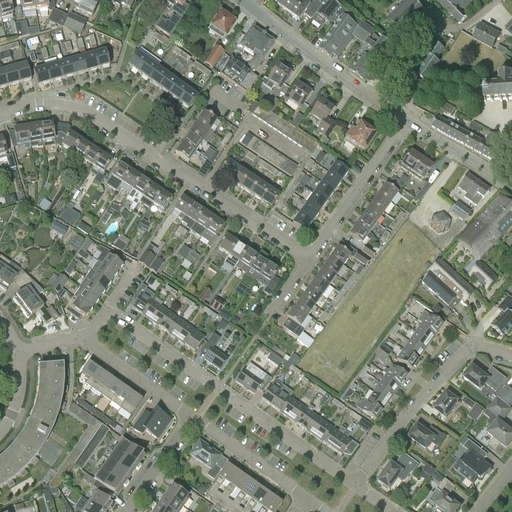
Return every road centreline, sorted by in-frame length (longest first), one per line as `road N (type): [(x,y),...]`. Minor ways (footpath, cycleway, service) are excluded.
road 1 (residential): [(308,257),(84,111),(39,103),(0,114)]
road 2 (residential): [(354,486),(107,311)]
road 3 (residential): [(354,486),(409,409),(465,350),(511,355)]
road 4 (residential): [(308,257),(404,120)]
road 5 (tertiary): [(375,100),(255,8)]
road 6 (residential): [(306,498),(191,417)]
road 7 (residential): [(191,417),(85,341)]
road 8 (tertiary): [(511,189),(404,120)]
